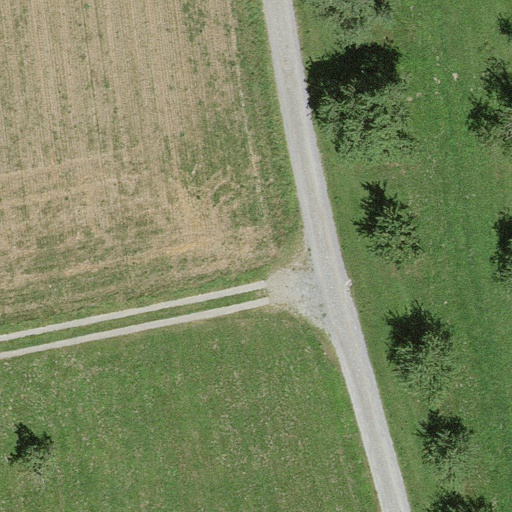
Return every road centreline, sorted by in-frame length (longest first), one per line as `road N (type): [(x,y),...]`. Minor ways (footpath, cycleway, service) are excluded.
road 1 (track): [(278,0),(296,143),(387,511)]
road 2 (track): [(325,278),(0,343)]
